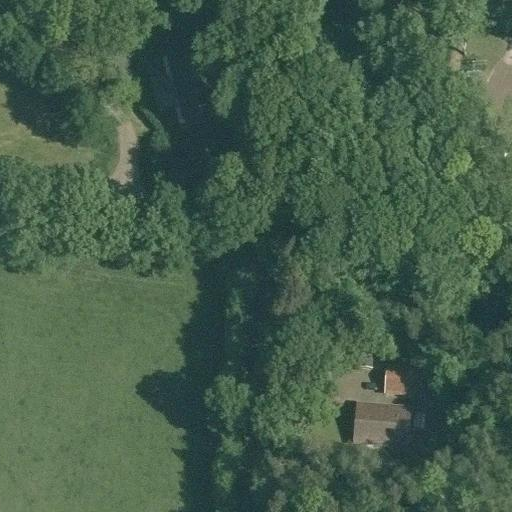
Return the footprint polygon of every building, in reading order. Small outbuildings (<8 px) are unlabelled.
[(186,48),(187,52),(154,62),(153,57),(151,58),(168,116),(170,116),(168,112),(201,102),(202,107),(204,106),(187,47),(186,48)] [(353,355),(330,352),(330,356),(329,362),(352,364),(353,356),(353,355)] [(360,357),(359,369),(372,370),(373,358),(360,357)] [(384,398),(421,401),(421,398),(430,398),(431,374),(423,373),(423,371),(386,368),(384,398)] [(355,446),(406,450),(409,413),(358,409),(355,446)]
